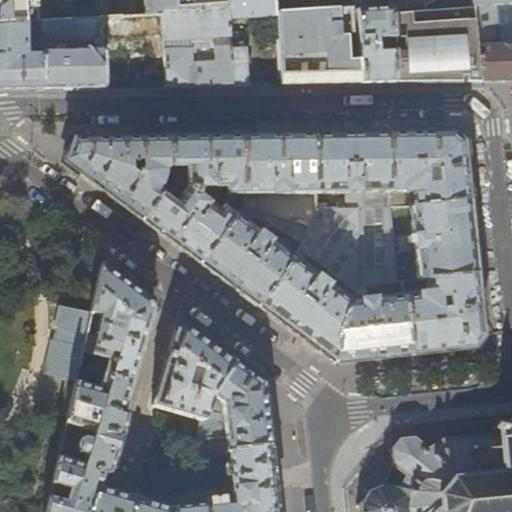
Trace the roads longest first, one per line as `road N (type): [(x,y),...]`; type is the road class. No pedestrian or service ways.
road 1 (residential): [(511,342),(490,107),(0,117)]
road 2 (residential): [(315,414),(303,383),(0,144)]
road 3 (residential): [(511,391),(315,414)]
